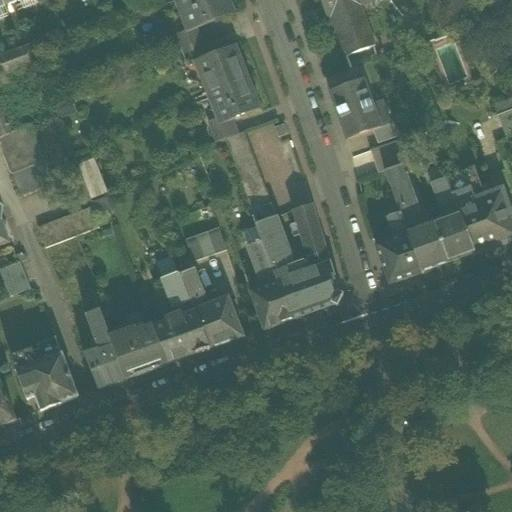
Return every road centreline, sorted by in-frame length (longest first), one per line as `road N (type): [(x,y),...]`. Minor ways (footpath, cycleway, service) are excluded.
road 1 (secondary): [(373,327),(0,461)]
road 2 (residential): [(266,0),(373,327)]
road 3 (residential): [(373,327),(383,404),(412,510)]
road 4 (secondary): [(511,283),(373,327)]
